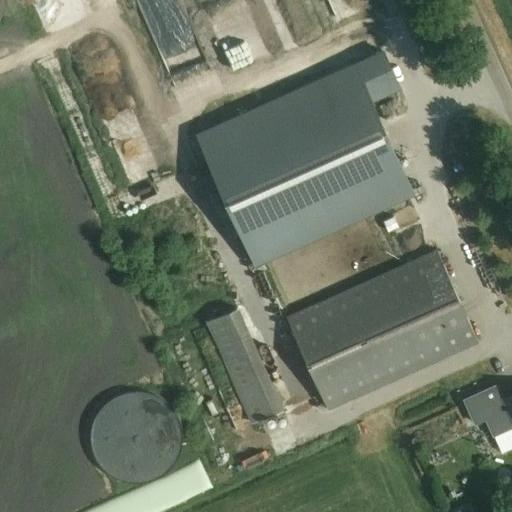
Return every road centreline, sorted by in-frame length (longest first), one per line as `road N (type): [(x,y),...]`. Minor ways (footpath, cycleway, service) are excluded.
road 1 (track): [(144,0),(0,64)]
road 2 (tertiary): [(511,114),(460,0)]
